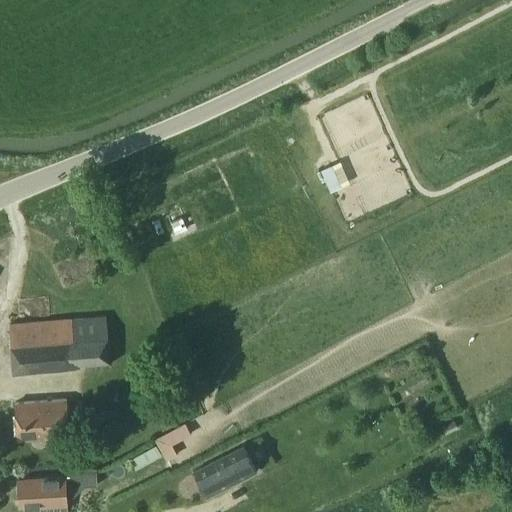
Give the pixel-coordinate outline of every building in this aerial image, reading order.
[(105,315),(31,322),(10,324),(11,374),(78,368),(78,365),(112,363),(105,315)] [(70,436),(67,400),(16,403),(19,440),(70,436)] [(453,421),(443,426),(446,433),(457,428),(453,421)] [(180,455),(174,442),(191,434),(185,422),(154,437),(166,461),(180,455)] [(257,473),(244,448),(195,473),(207,498),(257,473)] [(66,511),(66,500),(74,499),(86,487),(97,487),(96,471),(64,473),(65,477),(33,479),(33,478),(18,479),(20,507),(34,506),(34,511),(66,511)]
